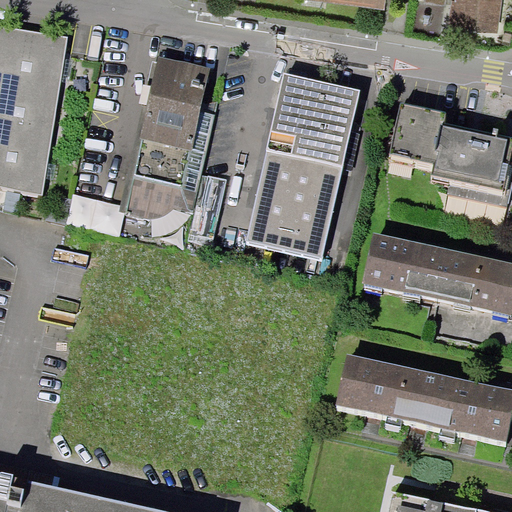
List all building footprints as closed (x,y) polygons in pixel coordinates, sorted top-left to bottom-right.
[(438,0),(448,0),(446,23),(489,28),(492,0),(417,0),(418,0),(439,3),(438,0)] [(60,41),(0,31),(0,192),(35,198),(60,41)] [(164,214),(167,210),(186,214),(208,118),(193,114),(202,76),(153,65),(119,216),(136,220),(150,220),(158,218),(164,214)] [(246,242),(321,260),(361,90),(283,72),(265,149),(267,150),(246,242)] [(442,121),(395,111),(384,164),(428,173),(426,184),(499,199),(507,200),(511,175),(511,168),(505,168),(510,148),(494,144),(495,142),(485,140),(484,142),(439,133),(442,121)] [(363,281),(436,298),(448,249),(374,232),(363,281)] [(511,309),(511,263),(448,249),(436,298),(511,315),(511,309)] [(511,388),(465,378),(462,391),(345,365),(335,410),(504,448),(511,409),(511,401),(509,401),(511,389),(511,388)] [(105,511),(0,488),(0,511),(105,511)] [(453,511),(391,498),(387,511),(453,511)]
